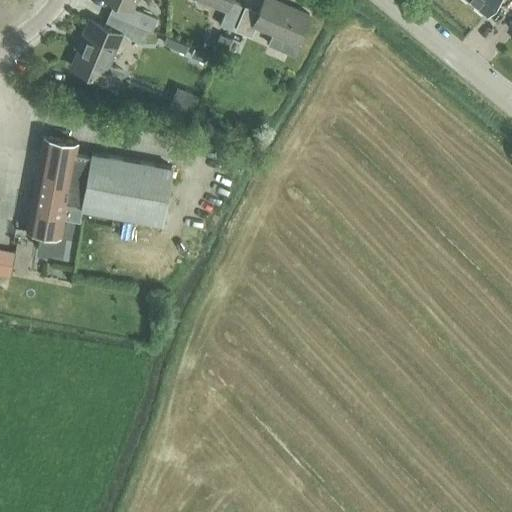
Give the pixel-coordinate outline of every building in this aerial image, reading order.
[(136,26),(147,30),(151,31),(156,18),(132,8),(134,0),(111,0),(114,1),(109,13),(134,24),(136,26)] [(230,28),(241,3),(232,0),(205,0),(226,9),(219,24),(230,28)] [(309,14),(276,0),(263,0),(259,12),(245,5),(235,28),(250,35),(254,26),(272,33),(268,43),(296,55),(301,43),(297,42),(309,14)] [(469,0),(486,14),(497,0),(469,0)] [(142,43),(147,30),(136,26),(134,24),(109,13),(103,26),(88,19),(81,36),(83,37),(70,66),(101,79),(100,82),(115,89),(124,69),(108,63),(121,34),(142,43)] [(222,55),(230,36),(218,31),(210,50),(222,55)] [(63,219),(75,154),(77,141),(43,135),(26,229),(60,236),(63,219)] [(78,221),(81,206),(97,209),(160,221),(171,166),(91,152),(90,157),(75,154),(63,219),(78,221)] [(0,270),(11,273),(17,247),(0,243),(0,270)]
